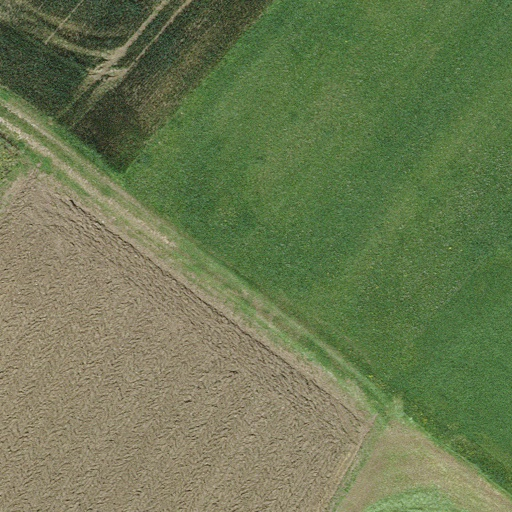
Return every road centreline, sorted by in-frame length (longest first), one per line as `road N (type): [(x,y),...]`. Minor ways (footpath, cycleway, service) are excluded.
road 1 (track): [(511,491),(145,212)]
road 2 (track): [(0,104),(145,212)]
